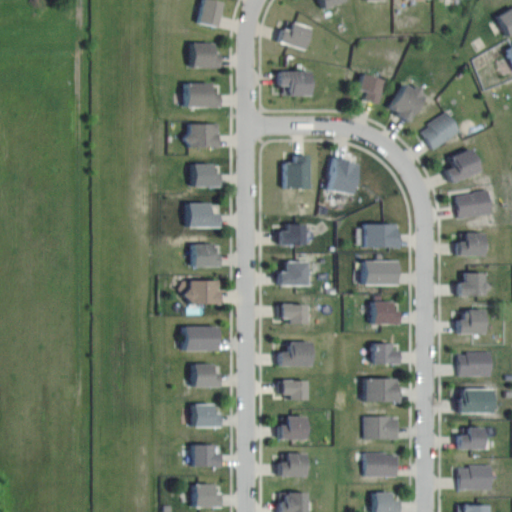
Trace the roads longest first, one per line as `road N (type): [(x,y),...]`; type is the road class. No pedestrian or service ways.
road 1 (residential): [(425,511),(424,205),(417,186),(370,136),(338,127),(247,127)]
road 2 (residential): [(258,0),(247,36),(247,511)]
road 3 (track): [(75,0),(79,410)]
